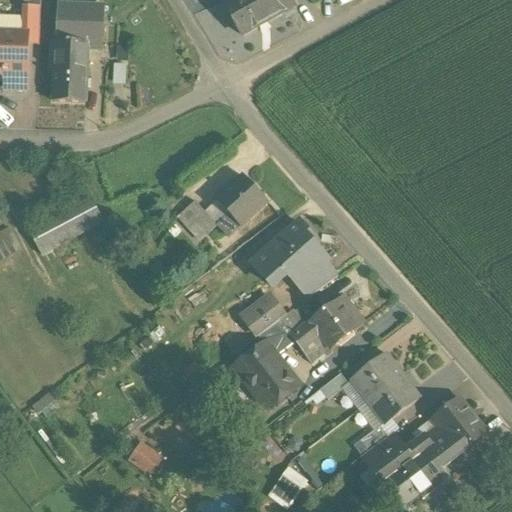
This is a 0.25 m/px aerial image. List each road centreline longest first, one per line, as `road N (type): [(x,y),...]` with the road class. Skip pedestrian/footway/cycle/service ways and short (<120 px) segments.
road 1 (residential): [(511,411),(226,89)]
road 2 (residential): [(0,144),(110,142),(226,89)]
road 3 (track): [(226,89),(402,0)]
